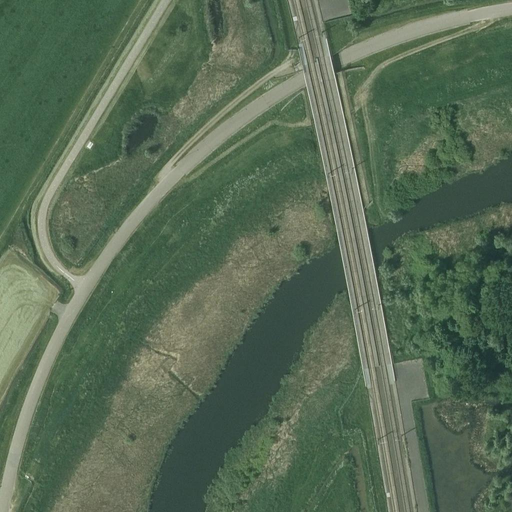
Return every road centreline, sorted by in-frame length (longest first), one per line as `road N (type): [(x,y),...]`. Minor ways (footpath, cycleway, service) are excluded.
road 1 (unclassified): [(1,511),(51,349),(109,251),(165,184),(304,77),(407,33),(511,9)]
road 2 (track): [(493,12),(395,56),(363,85),(375,201),(384,215)]
road 3 (track): [(165,184),(165,169),(205,127),(291,62),(280,0)]
